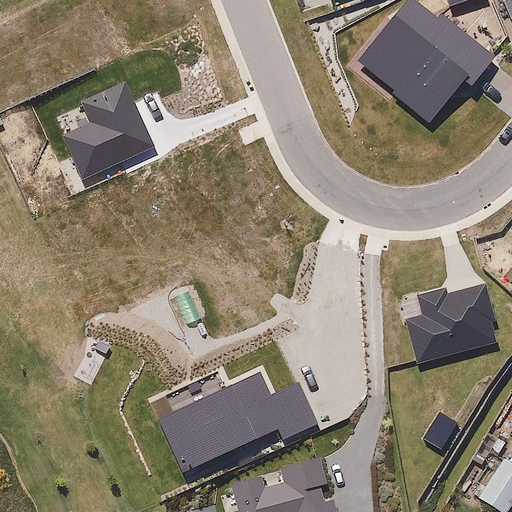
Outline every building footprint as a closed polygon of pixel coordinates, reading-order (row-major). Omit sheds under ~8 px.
[(422,0),(414,0),(360,65),(433,127),(491,58),(422,0)] [(153,146),(125,88),(82,109),(91,127),(61,141),(79,181),(153,146)] [(444,287),(417,295),(422,315),(405,318),(416,364),(495,342),(490,322),(495,320),(485,285),(446,293),(444,287)] [(264,371),(156,420),(178,468),(271,426),(277,440),(314,423),(296,382),(273,392),(264,371)] [(457,422),(439,411),(423,438),(441,450),(457,422)] [(477,453),(459,483),(468,488),(486,458),(477,453)] [(263,477),(231,485),(238,511),(331,511),(318,458),(287,465),(292,482),(266,489),(263,477)] [(500,511),(507,511),(511,505),(511,463),(504,458),(479,498),(500,511)]
